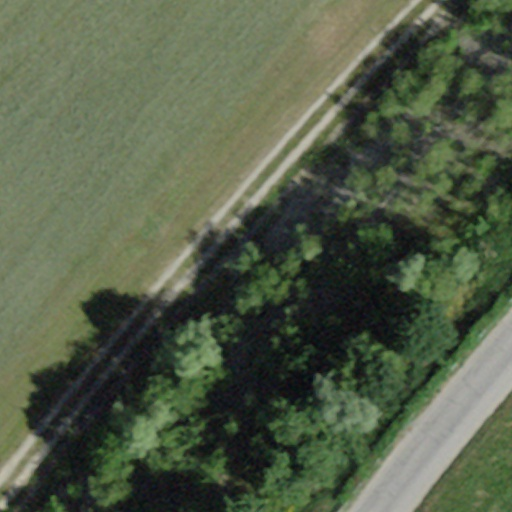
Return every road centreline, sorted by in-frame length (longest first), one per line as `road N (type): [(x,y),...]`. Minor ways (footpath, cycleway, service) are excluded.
road 1 (track): [(0,480),(159,252),(416,0)]
road 2 (unclassified): [(511,348),(379,511)]
